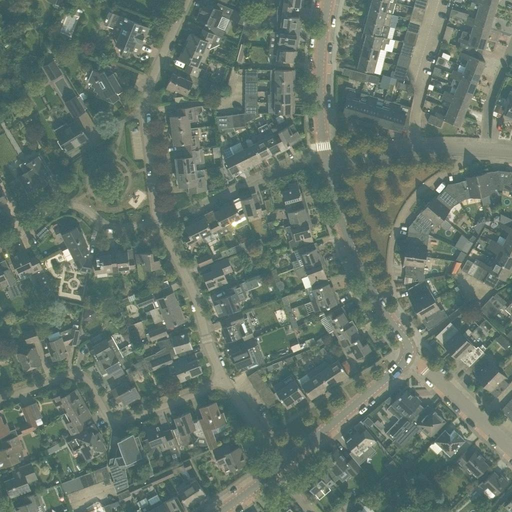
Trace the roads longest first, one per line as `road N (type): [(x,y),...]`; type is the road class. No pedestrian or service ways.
road 1 (residential): [(0,397),(73,368),(86,372),(118,423),(218,383)]
road 2 (residential): [(155,218),(143,161),(145,106),(182,0)]
road 3 (tertiary): [(408,353),(368,280),(327,155)]
road 4 (residential): [(155,218),(327,155)]
road 5 (residential): [(218,383),(155,218)]
road 6 (residential): [(0,241),(53,203),(85,208),(106,228),(155,218)]
road 7 (tertiary): [(281,466),(408,353)]
road 8 (residential): [(327,155),(483,148)]
road 9 (tertiary): [(327,155),(321,104),(328,0)]
road 10 (residential): [(511,450),(408,353)]
